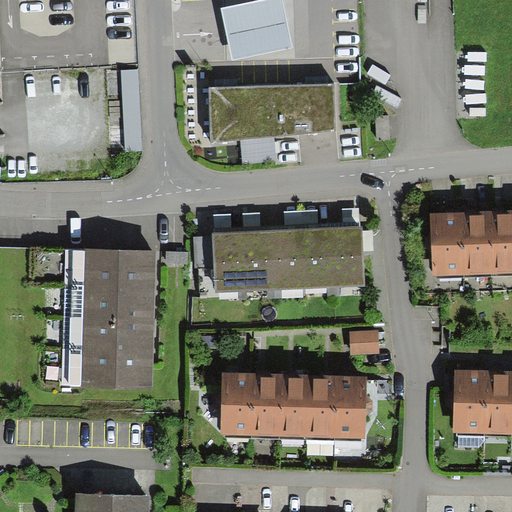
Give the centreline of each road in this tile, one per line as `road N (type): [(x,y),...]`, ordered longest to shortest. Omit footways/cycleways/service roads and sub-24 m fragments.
road 1 (residential): [(411,481),(413,357),(386,172)]
road 2 (residential): [(386,172),(165,191)]
road 3 (residential): [(190,476),(411,481)]
road 4 (residential): [(165,191),(156,0)]
road 5 (residential): [(165,191),(0,201)]
road 6 (residential): [(511,161),(386,172)]
